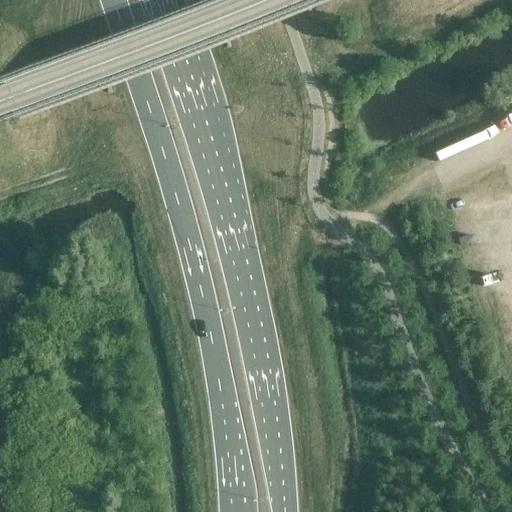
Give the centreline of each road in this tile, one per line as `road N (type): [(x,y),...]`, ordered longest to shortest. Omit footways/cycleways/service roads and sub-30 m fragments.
road 1 (primary): [(284,511),(262,333),(165,0)]
road 2 (primary): [(113,0),(207,319),(232,511)]
road 3 (unknown): [(511,487),(471,413),(397,238),(325,197),(331,112),(325,94),(312,89)]
